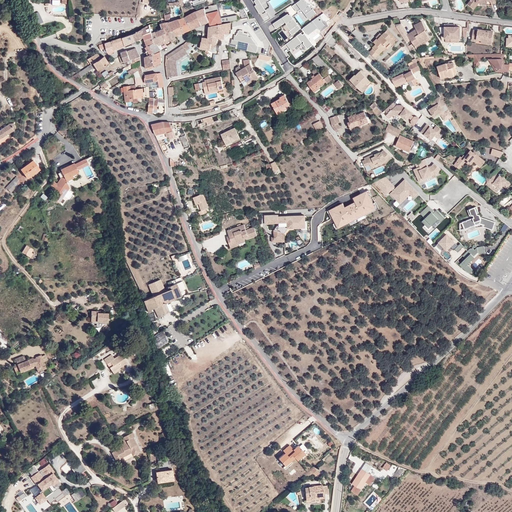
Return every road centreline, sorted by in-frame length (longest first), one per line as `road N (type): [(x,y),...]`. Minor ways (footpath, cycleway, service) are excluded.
road 1 (unclassified): [(346,445),(285,386),(213,288),(143,117)]
road 2 (tertiary): [(506,289),(346,445)]
road 3 (track): [(511,490),(432,474),(348,442)]
road 4 (residential): [(85,87),(49,65),(36,41),(94,46),(101,19)]
road 5 (residential): [(287,73),(243,102),(168,119)]
road 6 (residential): [(60,416),(95,479),(127,493),(138,511)]
road 7 (residential): [(85,87),(56,105),(37,142),(0,168)]
